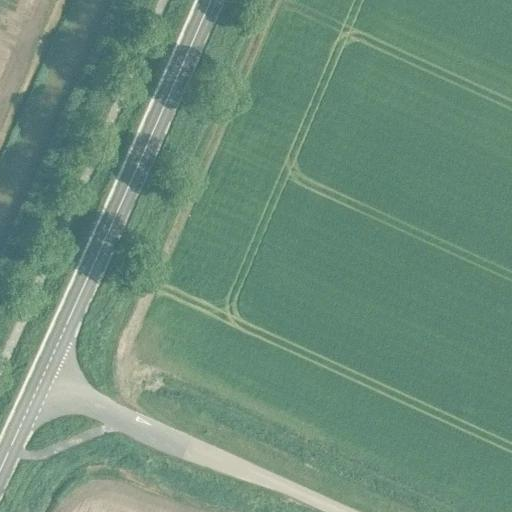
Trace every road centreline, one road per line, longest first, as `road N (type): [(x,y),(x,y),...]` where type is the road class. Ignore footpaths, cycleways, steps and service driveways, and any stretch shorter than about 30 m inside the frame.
road 1 (tertiary): [(40,382),(209,0)]
road 2 (unclassified): [(334,511),(40,382)]
